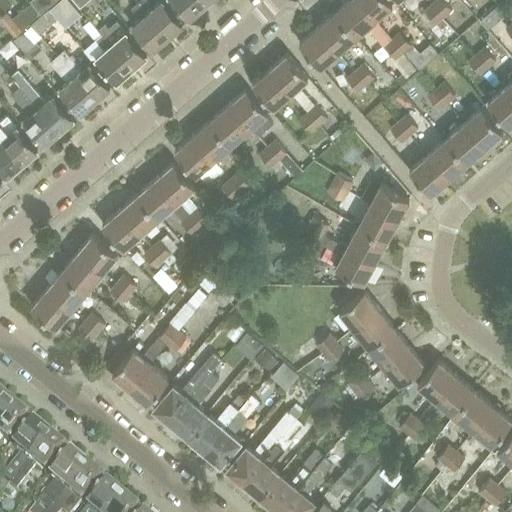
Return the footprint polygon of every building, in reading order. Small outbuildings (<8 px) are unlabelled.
[(0,0),(0,2),(5,9),(10,4),(6,0),(0,0)] [(43,14),(49,8),(59,0),(29,0),(30,1),(31,2),(32,2),(41,12),(43,14)] [(63,0),(54,8),(67,23),(79,12),(68,0),(63,0)] [(140,0),(139,1),(169,36),(173,32),(176,32),(182,27),(182,24),(184,22),(164,0),(162,0),(155,6),(149,0),(140,0)] [(201,7),(205,3),(201,0),(175,0),(190,17),(191,16),(195,15),(201,10),(201,7)] [(404,50),(392,36),(375,16),(360,0),(346,0),(338,8),(358,31),(367,23),(396,57),(404,50)] [(392,0),(360,0),(375,16),(393,1),(392,0)] [(445,0),(433,0),(432,1),(445,15),(453,9),(445,0)] [(30,1),(12,17),(22,29),(41,12),(32,2),(31,2),(30,1)] [(139,1),(132,7),(140,16),(132,23),(154,48),(155,47),(159,47),(164,43),(164,40),(169,36),(139,1)] [(438,22),(445,15),(432,1),(425,7),(438,22)] [(30,24),(32,26),(39,35),(58,19),(49,8),(43,14),(30,24)] [(102,32),(132,67),(137,63),(141,63),(146,59),(146,55),(147,54),(117,19),(109,27),(93,8),(86,14),(102,32)] [(0,18),(14,35),(22,29),(12,17),(7,10),(0,15),(0,18)] [(334,11),(317,26),(338,49),(355,34),(334,11)] [(34,39),(39,35),(32,26),(27,30),(25,29),(14,38),(25,52),(37,42),(34,39)] [(300,40),(321,64),(338,49),(317,26),(300,40)] [(400,29),(392,36),(404,50),(412,43),(400,29)] [(132,67),(102,32),(96,38),(105,49),(96,56),(117,80),(118,80),(123,79),(127,75),(127,71),(132,67)] [(485,45),(476,53),(488,66),(496,58),(485,45)] [(65,48),(57,55),(96,98),(100,95),(104,95),(109,91),(109,87),(111,85),(91,62),(82,69),(73,59),(65,51),(67,50),(65,48)] [(271,66),(291,90),(308,75),(288,52),(271,66)] [(480,73),(488,66),(476,53),(468,60),(480,73)] [(91,102),(96,98),(57,55),(50,62),(51,63),(53,62),(69,81),(60,88),(81,112),(82,111),(86,111),(91,106),(91,102)] [(363,62),(354,69),(367,83),(369,81),(384,99),(391,93),(376,75),(375,76),(363,62)] [(273,105),(291,90),(271,66),(253,82),(273,105)] [(46,101),(37,90),(17,69),(12,74),(21,85),(60,130),(65,126),(69,126),(73,122),(73,118),(75,117),(54,93),(46,101)] [(354,69),(346,76),(358,90),(367,83),(354,69)] [(403,72),(396,79),(402,85),(409,78),(403,72)] [(446,79),(437,87),(449,100),(458,93),(446,79)] [(508,123),(511,119),(511,91),(505,83),(487,99),(508,123)] [(55,134),(60,130),(21,85),(12,93),(30,114),(24,119),(45,143),(46,142),(50,142),(55,137),(55,134)] [(248,87),(231,102),(251,125),(260,135),(274,122),(265,112),(268,109),(248,87)] [(440,108),(449,100),(437,87),(428,95),(440,108)] [(214,116),(234,140),(251,125),(231,102),(214,116)] [(316,102),(308,109),(321,123),(329,116),(316,102)] [(485,143),(503,128),(482,104),(465,119),(485,143)] [(321,123),(308,109),(300,116),(313,130),(321,123)] [(407,112),(398,120),(410,132),(418,125),(407,112)] [(9,115),(0,122),(0,134),(23,162),(27,159),(31,158),(37,153),(38,148),(9,115)] [(210,119),(193,134),(213,157),(230,143),(210,119)] [(468,158),(485,143),(465,119),(447,134),(468,158)] [(410,132),(398,120),(390,127),(401,140),(410,132)] [(20,165),(23,162),(0,134),(0,164),(9,175),(10,174),(13,173),(19,168),(20,165)] [(196,172),(213,157),(193,134),(176,149),(196,172)] [(444,137),(427,152),(448,176),(465,161),(444,137)] [(268,145),(280,158),(296,177),(304,170),(276,138),(268,145)] [(271,165),(280,158),(268,145),(259,152),(271,165)] [(448,176),(427,152),(409,167),(430,191),(448,176)] [(178,198),(186,191),(196,182),(190,176),(175,158),(157,174),(178,198)] [(230,177),(242,191),(250,184),(238,170),(230,177)] [(332,180),(349,189),(354,180),(337,171),(332,180)] [(141,189),(161,213),(178,198),(157,174),(141,189)] [(234,199),(242,191),(230,177),(221,185),(234,199)] [(344,199),(349,189),(332,180),(327,190),(344,199)] [(370,200),(399,216),(410,197),(381,181),(370,200)] [(137,192),(120,207),(141,231),(158,216),(137,192)] [(388,236),(399,216),(370,200),(359,220),(388,236)] [(210,218),(198,205),(190,212),(202,225),(210,218)] [(141,231),(120,207),(103,222),(124,246),(141,231)] [(193,233),(202,225),(190,212),(181,220),(193,233)] [(312,213),(307,223),(325,233),(331,223),(312,213)] [(320,242),(325,233),(307,223),(302,233),(320,242)] [(386,240),(357,224),(347,244),(375,260),(386,240)] [(94,231),(79,248),(104,269),(118,251),(94,231)] [(152,245),(164,258),(170,265),(178,258),(160,237),(152,245)] [(365,280),(375,260),(347,244),(336,264),(365,280)] [(164,258),(152,245),(144,252),(156,265),(164,258)] [(89,286),(104,269),(79,248),(65,265),(89,286)] [(178,261),(188,272),(200,261),(190,250),(178,261)] [(211,250),(191,273),(210,290),(230,267),(211,250)] [(47,286),(72,306),(87,288),(62,268),(47,286)] [(116,281),(131,292),(138,284),(123,272),(116,281)] [(125,301),(131,292),(116,281),(110,289),(125,301)] [(56,325),(72,306),(47,286),(32,304),(56,325)] [(340,306),(355,325),(379,305),(365,286),(340,306)] [(394,323),(379,305),(355,325),(369,343),(394,323)] [(102,326),(105,321),(92,310),(85,319),(99,330),(118,346),(121,342),(102,326)] [(92,338),(99,330),(85,319),(78,327),(92,338)] [(130,386),(151,361),(168,342),(178,328),(171,322),(143,355),(133,347),(121,362),(113,371),(115,373),(113,375),(120,381),(122,379),(130,386)] [(372,347),(386,364),(411,344),(397,327),(372,347)] [(175,348),(186,335),(178,328),(168,342),(175,348)] [(323,351),(338,339),(331,331),(316,342),(323,351)] [(338,339),(323,351),(330,360),(345,348),(338,339)] [(425,362),(411,344),(386,364),(400,381),(425,362)] [(214,350),(195,373),(181,389),(173,383),(154,406),(156,407),(155,409),(161,415),(162,413),(170,419),(203,379),(221,357),(214,350)] [(438,397),(458,372),(438,355),(418,380),(438,397)] [(148,401),(156,391),(168,376),(151,361),(130,386),(140,394),(138,395),(144,401),(146,399),(148,401)] [(354,389),(368,378),(362,370),(347,381),(354,389)] [(475,386),(458,372),(438,397),(455,411),(475,386)] [(375,386),(368,378),(354,389),(360,398),(375,386)] [(176,427),(182,432),(184,431),(186,432),(206,409),(198,402),(211,386),(203,379),(170,419),(178,425),(176,427)] [(476,428),(496,403),(479,389),(459,414),(476,428)] [(0,420),(13,405),(7,401),(9,399),(2,393),(0,393),(0,420)] [(205,448),(212,454),(211,456),(217,462),(219,460),(221,462),(241,438),(233,431),(259,399),(251,393),(237,408),(205,448)] [(308,400),(302,394),(295,403),(301,408),(308,400)] [(198,442),(205,448),(237,408),(230,402),(216,418),(209,411),(189,435),(191,437),(190,439),(196,444),(198,442)] [(511,416),(496,403),(476,428),(492,441),(511,416)] [(236,474),(243,480),(277,440),(298,415),(301,411),(293,404),(255,449),(247,443),(235,457),(227,467),(229,468),(228,470),(234,476),(236,474)] [(13,405),(0,420),(0,436),(8,443),(23,424),(28,418),(25,416),(26,413),(19,407),(17,409),(13,405)] [(340,408),(327,423),(340,434),(352,419),(340,408)] [(399,425),(407,432),(419,417),(411,410),(399,425)] [(259,493),(267,484),(279,470),(272,463),(307,422),(298,415),(277,440),(243,480),(251,486),(249,488),(256,494),(257,492),(259,493)] [(428,424),(419,417),(407,432),(416,439),(428,424)] [(0,480),(0,496),(9,485),(49,436),(44,431),(46,429),(39,424),(36,425),(34,423),(29,429),(13,448),(21,454),(0,480)] [(361,450),(367,442),(375,433),(368,427),(354,444),(361,450)] [(511,467),(511,428),(498,446),(509,455),(495,472),(503,478),(511,467)] [(54,440),(49,436),(9,485),(15,490),(36,466),(44,473),(59,455),(65,448),(62,446),(63,443),(56,438),(54,440)] [(445,463),(457,449),(449,441),(437,456),(445,463)] [(367,442),(361,450),(328,488),(337,495),(346,484),(351,489),(375,461),(374,460),(380,453),(367,442)] [(466,456),(457,449),(445,463),(454,470),(466,456)] [(50,511),(86,466),(81,462),(83,460),(76,454),(73,455),(71,453),(66,460),(51,478),(56,482),(39,502),(50,511)] [(325,454),(311,469),(278,509),(281,511),(303,511),(315,498),(308,492),(334,461),(325,454)] [(271,503),(278,509),(311,469),(304,463),(291,479),(283,472),(270,487),(262,496),(264,498),(263,499),(269,505),(271,503)] [(82,503),(96,485),(101,479),(99,477),(100,474),(93,468),(91,470),(86,466),(50,511),(48,511),(60,511),(73,496),(82,503)] [(478,490),(487,497),(499,483),(490,476),(478,490)] [(507,490),(499,483),(487,497),(495,504),(507,490)] [(110,511),(123,497),(118,493),(120,491),(113,485),(110,486),(108,484),(102,490),(88,508),(91,511),(110,511)] [(427,511),(437,511),(440,509),(441,508),(423,494),(416,502),(427,511)] [(128,501),(123,497),(110,511),(136,511),(138,510),(136,508),(136,505),(130,499),(128,501)] [(486,499),(476,511),(477,511),(485,511),(492,504),(486,499)] [(313,511),(330,511),(328,510),(331,507),(323,500),(313,511)] [(369,502),(361,511),(376,511),(378,510),(369,502)]
